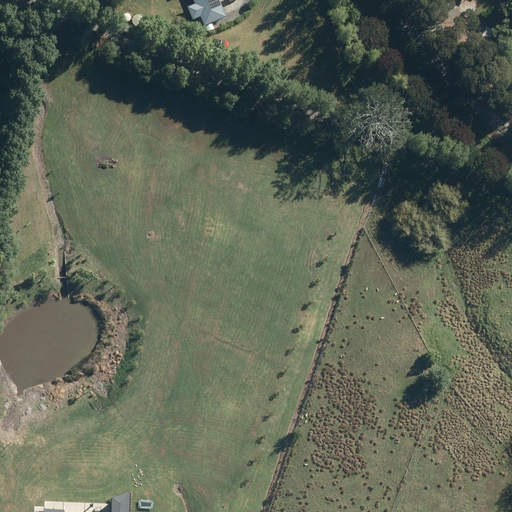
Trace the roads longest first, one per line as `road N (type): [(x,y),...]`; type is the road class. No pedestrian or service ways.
road 1 (unknown): [(26,0),(511,192)]
road 2 (unknown): [(390,0),(427,61),(511,128)]
